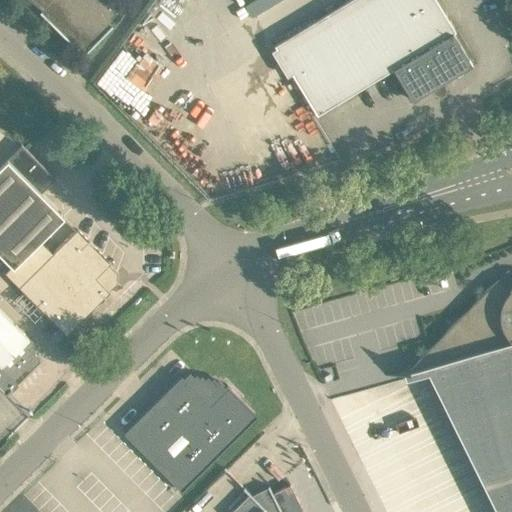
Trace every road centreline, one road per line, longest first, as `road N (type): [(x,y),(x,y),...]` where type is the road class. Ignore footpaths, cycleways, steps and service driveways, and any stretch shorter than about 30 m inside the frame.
road 1 (unknown): [(503,75),(309,154),(237,170),(220,161),(208,139),(189,70),(215,6)]
road 2 (unclassified): [(226,271),(66,95),(0,39)]
road 3 (unclassified): [(0,485),(226,271)]
road 4 (unclassified): [(354,511),(270,337),(226,271)]
road 5 (unclassified): [(226,271),(321,228),(476,182)]
